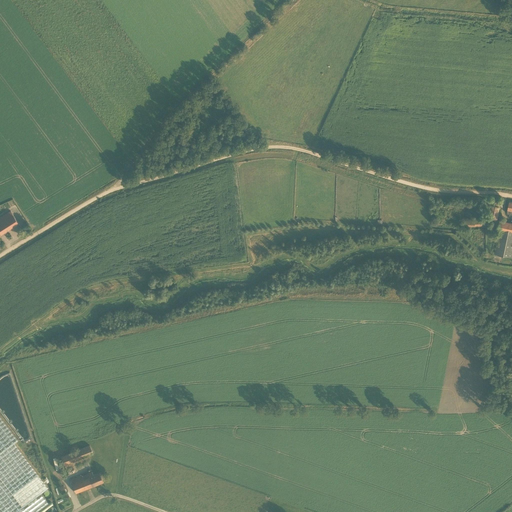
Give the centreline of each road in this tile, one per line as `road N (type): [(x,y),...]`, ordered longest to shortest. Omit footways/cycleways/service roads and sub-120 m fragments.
road 1 (track): [(0,256),(115,188),(254,147),(299,149),(430,189),(511,196)]
road 2 (track): [(293,0),(160,124),(115,188)]
